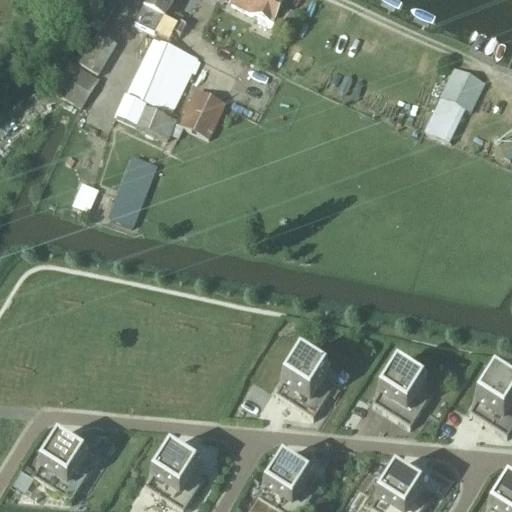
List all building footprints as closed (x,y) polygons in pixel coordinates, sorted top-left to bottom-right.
[(106,0),(89,29),(90,30),(99,36),(120,3),(114,0),(106,0)] [(145,14),(135,32),(156,42),(155,45),(169,51),(170,49),(179,29),(165,23),(171,12),(176,0),(177,0),(182,2),(183,0),(150,0),(143,14),(145,14)] [(233,5),(231,10),(273,31),(285,6),(273,0),(225,0),(225,1),(233,5)] [(79,69),(99,80),(117,50),(97,38),(79,69)] [(155,45),(127,102),(170,123),(185,92),(197,66),(169,51),(155,45)] [(71,67),(53,95),(61,100),(81,113),(99,84),(71,67)] [(447,105),(476,116),(487,87),(458,76),(447,105)] [(170,123),(127,102),(124,100),(115,122),(168,145),(171,140),(178,143),(183,132),(209,144),(226,108),(195,94),(179,129),(175,127),(175,125),(170,123)] [(67,159),(64,166),(71,170),(75,163),(67,159)] [(130,160),(117,194),(141,204),(155,170),(130,160)] [(81,187),(72,210),(88,217),(98,194),(81,187)] [(117,209),(112,223),(133,231),(139,215),(118,207),(117,209)] [(299,363),(275,401),(313,425),(335,389),(334,388),(324,382),(325,379),(329,372),(304,356),(299,363)] [(396,372),(372,410),(409,434),(432,398),(431,397),(420,391),(422,388),(426,381),(401,365),(396,372)] [(492,381),(469,419),(506,443),(511,433),(511,383),(498,374),(493,382),(492,381)] [(47,460),(33,483),(47,493),(70,507),(93,471),(92,471),(81,464),(82,462),(87,455),(62,439),(57,446),(56,446),(47,460)] [(170,456),(145,494),(174,511),(186,511),(205,482),(204,481),(194,474),(193,474),(195,472),(199,465),(174,449),(170,456)] [(281,467),(257,504),(269,511),(304,511),(317,492),(316,491),(306,485),(307,483),(312,476),(286,460),(282,467),(281,467)] [(393,477),(371,511),(424,511),(430,503),(429,502),(418,496),(420,494),(424,486),(399,470),(394,478),(393,477)] [(506,488),(490,511),(511,511),(511,481),(506,488)]
